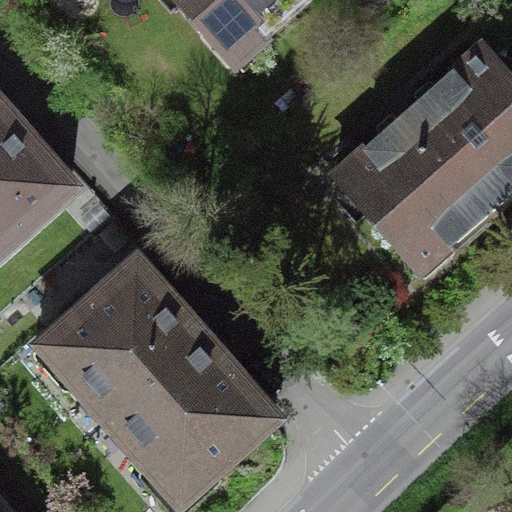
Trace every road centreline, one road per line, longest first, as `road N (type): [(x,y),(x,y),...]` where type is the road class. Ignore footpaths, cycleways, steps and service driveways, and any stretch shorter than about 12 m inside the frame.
road 1 (residential): [(368,468),(0,49)]
road 2 (residential): [(368,468),(511,341)]
